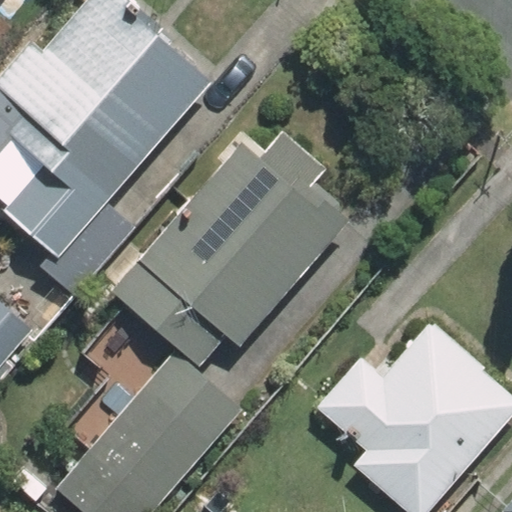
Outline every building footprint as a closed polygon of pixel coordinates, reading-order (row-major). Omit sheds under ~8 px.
[(106,200),(210,78),(158,34),(162,29),(128,0),(81,0),(40,48),(30,40),(0,74),(0,90),(18,106),(0,127),(0,130),(39,163),(1,207),(53,251),(39,268),(72,296),(134,224),(106,200)] [(237,345),(348,219),(337,209),(342,204),(317,182),(305,195),(242,140),(111,289),(200,366),(226,336),(237,345)] [(0,360),(30,328),(0,301),(0,360)] [(408,511),(426,511),(511,412),(511,393),(428,322),(383,375),(358,354),(314,405),(365,449),(352,464),(408,511)] [(55,486),(84,511),(150,511),(240,409),(173,351),(55,486)] [(511,511),(511,495),(500,509),(503,511),(511,511)]
